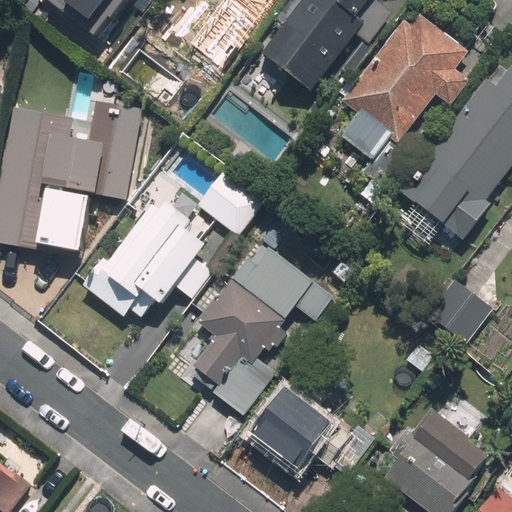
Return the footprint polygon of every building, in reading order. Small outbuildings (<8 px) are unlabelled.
[(56,0),(52,6),(96,39),(124,0),(56,0)] [(292,0),(274,24),(282,30),(261,57),(311,94),(356,37),(370,47),(395,15),(374,0),(292,0)] [(417,157),(399,143),(434,98),(448,109),(467,85),(453,73),(466,56),(417,19),(409,30),(401,24),(338,106),(356,120),(338,142),(369,166),(362,175),(388,195),(417,157)] [(245,44),(215,21),(184,61),(215,84),(245,44)] [(489,81),(404,189),(414,197),(398,217),(430,242),(446,223),(463,236),(489,203),(483,198),(511,160),(511,70),(499,87),(489,81)] [(13,109),(0,182),(0,243),(49,252),(59,197),(91,204),(93,194),(126,200),(142,111),(95,102),(87,148),(68,145),(73,120),(13,109)] [(268,203),(223,168),(195,205),(240,240),(268,203)] [(370,228),(389,200),(372,188),(353,216),(370,228)] [(196,296),(217,268),(200,255),(206,246),(186,231),(191,225),(166,205),(163,209),(154,203),(112,260),(107,256),(86,283),(127,315),(132,307),(143,316),(155,300),(162,306),(180,283),(196,296)] [(332,300),(284,266),(292,255),(277,244),(256,272),(244,264),(229,285),(226,283),(195,326),(214,340),(190,371),(217,390),(214,395),(245,417),(271,382),(251,367),(261,352),(266,356),(271,348),(275,351),(287,334),(281,330),(285,325),(255,303),(265,289),(315,325),(332,300)] [(374,262),(358,249),(349,260),(365,273),(374,262)] [(352,277),(338,266),(328,277),(342,288),(352,277)] [(466,349),(493,313),(454,283),(426,319),(466,349)] [(439,348),(445,340),(435,333),(429,341),(439,348)] [(420,376),(432,360),(414,346),(402,362),(420,376)] [(350,435),(285,385),(250,431),(253,434),(250,439),(296,473),(308,456),(317,463),(319,459),(327,466),(330,463),(346,476),(373,440),(356,426),(350,435)] [(490,457),(469,441),(469,438),(431,409),(414,431),(408,427),(389,452),(393,454),(392,456),(398,461),(385,478),(428,511),(456,511),(470,494),(467,492),(478,477),(476,475),(490,457)] [(0,511),(1,511),(10,511),(31,486),(15,474),(12,477),(0,467),(0,511)] [(511,511),(511,499),(499,490),(482,511),(511,511)]
